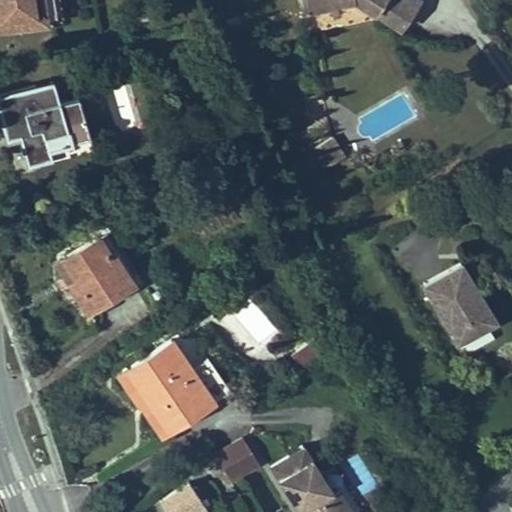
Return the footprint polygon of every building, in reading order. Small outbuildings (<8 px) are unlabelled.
[(0,0),(0,34),(47,28),(42,0),(0,0)] [(301,0),(304,12),(354,2),(377,17),(387,0),(301,0)] [(423,1),(421,0),(387,0),(377,17),(402,33),(423,1)] [(52,151),(90,142),(79,99),(58,104),(53,83),(0,95),(0,113),(7,141),(21,138),(28,166),(54,159),(52,151)] [(329,140),(312,152),(324,170),(341,158),(329,140)] [(85,317),(133,288),(115,259),(112,261),(97,237),(61,259),(75,281),(67,286),(85,317)] [(53,264),(67,286),(75,281),(61,259),(53,264)] [(460,264),(424,285),(458,344),(494,323),(460,264)] [(256,345),(278,327),(252,295),(230,312),(256,345)] [(328,348),(318,336),(292,356),(302,369),(328,348)] [(171,431),(215,401),(172,338),(117,376),(139,409),(150,402),(171,431)] [(150,402),(139,409),(159,439),(171,431),(150,402)] [(238,440),(216,453),(234,484),(256,470),(238,440)] [(330,495),(300,449),(268,470),(296,511),(349,511),(335,491),(330,495)] [(209,511),(190,481),(159,501),(165,511),(209,511)]
